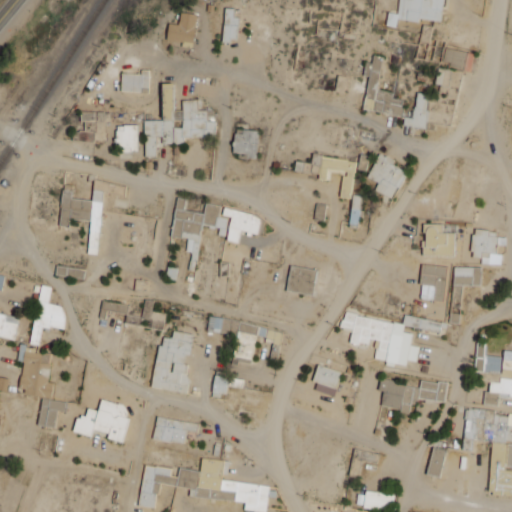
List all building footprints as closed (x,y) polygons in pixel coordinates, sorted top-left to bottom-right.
[(443,0),(398,0),(397,13),(388,12),(386,25),(396,26),(397,19),(418,21),(419,18),(441,21),(443,0)] [(223,40),(237,41),(238,16),(232,16),(232,7),(224,7),(223,40)] [(196,13),(180,11),(179,24),(168,23),(167,40),(182,41),(181,46),(193,47),(196,13)] [(443,66),(471,69),(473,52),(445,48),(443,66)] [(363,109),(404,116),(402,125),(423,128),(429,94),(417,92),(414,108),(402,106),(404,100),(392,98),(393,92),(377,89),(382,57),(373,55),(372,63),(365,62),(363,75),(368,76),(363,109)] [(435,82),(447,84),(450,70),(438,68),(435,82)] [(148,90),(149,72),(121,72),(121,90),(148,90)] [(162,120),(145,120),(145,156),(156,156),(156,136),(162,136),(162,143),(183,143),(183,137),(215,137),(215,121),(206,121),(206,110),(196,110),(196,100),(182,100),(182,110),(173,110),(173,83),(162,83),(162,120)] [(82,131),(72,130),(72,141),(94,141),(95,113),(83,112),(82,131)] [(116,130),(117,151),(137,150),(136,124),(123,124),(123,130),(116,130)] [(233,156),(257,156),(258,130),(234,129),(233,156)] [(369,156),(360,153),(356,168),(365,171),(369,156)] [(374,191),(395,198),(404,169),(392,166),(394,159),(376,153),(369,178),(377,181),(374,191)] [(355,160),(312,155),(311,162),(295,160),(294,171),(319,174),(318,178),(329,180),(330,170),(344,171),(340,197),(350,198),(355,160)] [(62,190),(59,226),(69,226),(69,219),(90,220),(88,253),(98,254),(102,190),(93,190),(92,199),(71,198),(72,190),(62,190)] [(362,196),(353,194),(349,223),(358,225),(362,196)] [(200,224),(219,227),(218,235),(225,236),(227,216),(219,215),(220,205),(205,203),(204,212),(184,210),(186,198),(176,197),(171,236),(187,238),(186,251),(196,252),(200,224)] [(314,219),(324,220),(325,205),(315,203),(314,219)] [(238,242),(240,230),(257,233),(260,215),(223,208),(222,215),(231,217),(226,240),(238,242)] [(442,224),(424,223),(423,255),(453,256),(453,232),(441,232),(442,224)] [(501,264),(503,236),(495,236),(495,230),(473,229),(471,257),(481,258),(481,263),(501,264)] [(55,275),(83,278),(84,268),(56,265),(55,275)] [(420,300),(443,301),(445,266),(421,265),(420,300)] [(286,291),(312,295),(314,283),(327,285),(326,293),(335,294),(338,274),(290,266),(286,291)] [(479,284),(479,266),(453,267),(453,285),(479,284)] [(30,343),(38,344),(42,325),(62,329),(65,306),(48,303),(51,286),(40,284),(30,343)] [(460,323),(460,285),(451,285),(450,322),(460,323)] [(153,301),(144,299),(142,318),(151,319),(150,328),(163,329),(165,313),(151,311),(153,301)] [(100,317),(105,318),(107,310),(127,314),(129,305),(102,300),(100,317)] [(0,336),(15,339),(18,316),(0,312),(0,336)] [(373,358),(406,364),(407,359),(416,361),(419,346),(410,344),(412,333),(402,331),(403,324),(344,312),(340,329),(352,331),(350,339),(376,344),(373,358)] [(139,319),(126,315),(124,322),(137,326),(139,319)] [(402,326),(438,331),(440,320),(404,315),(402,326)] [(251,364),(255,334),(265,336),(265,342),(279,344),(282,328),(209,317),(207,330),(236,335),(232,361),(251,364)] [(184,392),(191,333),(173,331),(172,337),(159,336),(153,388),(184,392)] [(51,396),(53,382),(47,381),(51,354),(25,350),(26,344),(20,343),(17,360),(23,361),(18,391),(51,396)] [(511,352),(503,353),(503,356),(486,355),(486,344),(475,343),(474,380),(490,381),(489,391),(483,390),(483,404),(498,405),(498,398),(511,398),(511,352)] [(311,389),(334,395),(341,371),(319,365),(311,389)] [(212,395),(226,395),(226,386),(243,387),(243,378),(213,377),(212,395)] [(0,389),(6,391),(9,380),(0,378),(0,389)] [(420,385),(380,379),(378,390),(383,391),(380,407),(411,411),(413,397),(445,401),(447,383),(420,379),(420,385)] [(66,400),(41,398),(38,425),(55,427),(57,410),(65,411),(66,400)] [(121,441),(130,406),(101,399),(98,410),(87,407),(85,417),(76,415),(73,431),(91,435),(92,429),(109,433),(108,438),(121,441)] [(184,444),(186,430),(196,432),(197,423),(157,415),(152,438),(184,444)] [(445,448),(432,446),(427,475),(440,477),(445,448)] [(265,511),(268,485),(221,479),(223,459),(202,457),(200,470),(179,468),(177,477),(170,476),(171,467),(144,464),(139,506),(155,508),(158,484),(190,487),(189,495),(244,502),(243,509),(263,511),(265,511)] [(393,493),(365,491),(363,507),(391,510),(393,493)]
